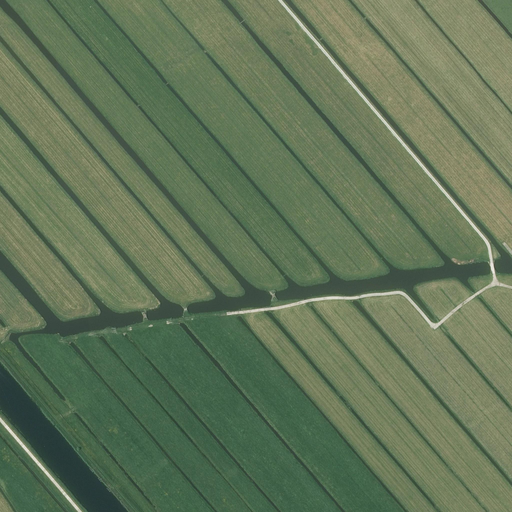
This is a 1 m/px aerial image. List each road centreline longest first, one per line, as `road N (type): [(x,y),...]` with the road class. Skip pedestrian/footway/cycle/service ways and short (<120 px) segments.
road 1 (track): [(58,340),(398,293),(434,327),(495,282),(511,287)]
road 2 (track): [(278,0),(487,243),(490,260)]
